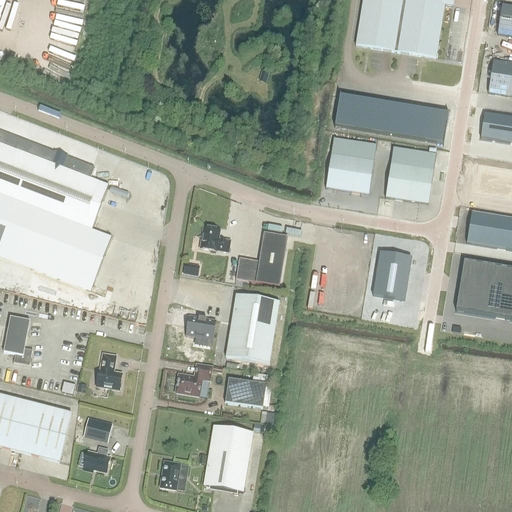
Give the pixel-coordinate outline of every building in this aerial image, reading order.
[(363,0),(356,47),(436,60),(444,6),(453,8),(454,0),(363,0)] [(511,8),(502,7),(497,37),(511,39),(511,8)] [(511,65),(493,62),(488,95),(511,98),(511,65)] [(443,147),(449,114),(448,114),(448,115),(340,97),(340,96),(334,129),(335,129),(335,127),(443,145),(443,147)] [(511,144),(511,119),(484,115),(480,140),(511,144)] [(0,250),(85,283),(94,286),(112,240),(92,232),(109,187),(90,180),(94,169),(0,133),(0,250)] [(369,197),(376,147),(333,141),(325,190),(369,197)] [(436,156),(393,150),(385,199),(428,206),(436,156)] [(511,170),(478,165),(473,195),(511,200),(511,170)] [(511,220),(471,214),(466,245),(511,252),(511,220)] [(220,231),(216,231),(215,229),(209,228),(207,229),(203,229),(200,250),(216,253),(216,252),(228,254),(230,242),(218,240),(220,231)] [(259,263),(239,260),(236,281),(279,288),(288,239),(264,235),(259,263)] [(380,254),(373,298),(404,303),(411,259),(380,254)] [(456,313),(511,321),(511,270),(464,264),(456,313)] [(183,266),(182,274),(197,275),(198,267),(183,266)] [(279,304),(236,297),(226,359),(269,366),(279,304)] [(185,338),(196,339),(213,342),(216,322),(189,318),(185,338)] [(10,319),(3,354),(15,356),(13,364),(29,367),(29,365),(31,365),(32,361),(30,360),(32,352),(24,350),(30,322),(10,319)] [(121,386),(120,385),(122,375),(113,373),(116,358),(103,356),(100,371),(99,371),(96,389),(119,392),(119,391),(120,390),(121,386)] [(201,381),(209,382),(212,369),(197,366),(197,367),(198,367),(196,379),(179,376),(176,394),(198,398),(201,381)] [(225,405),(263,410),(266,386),(228,381),(225,405)] [(75,386),(63,384),(61,393),(72,396),(75,386)] [(0,448),(59,464),(72,415),(0,397),(0,448)] [(273,425),(275,414),(262,412),(260,423),(273,425)] [(109,438),(112,426),(88,420),(85,433),(109,438)] [(203,488),(243,494),(253,434),(213,428),(203,488)] [(110,459),(106,458),(108,451),(99,449),(97,456),(88,454),(84,471),(93,473),(93,471),(106,474),(110,459)] [(176,492),(180,466),(164,463),(160,489),(176,492)]
